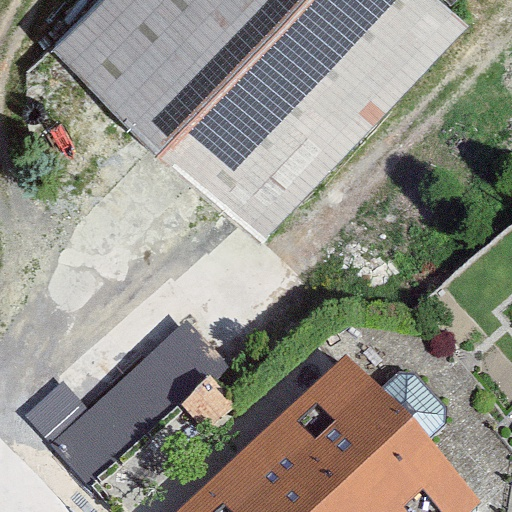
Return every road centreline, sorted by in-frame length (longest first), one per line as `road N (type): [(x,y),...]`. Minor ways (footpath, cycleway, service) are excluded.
road 1 (track): [(20,511),(52,319),(91,264),(166,193),(255,293)]
road 2 (track): [(511,27),(255,293)]
road 3 (track): [(27,0),(2,38),(0,121),(25,202),(91,264)]
